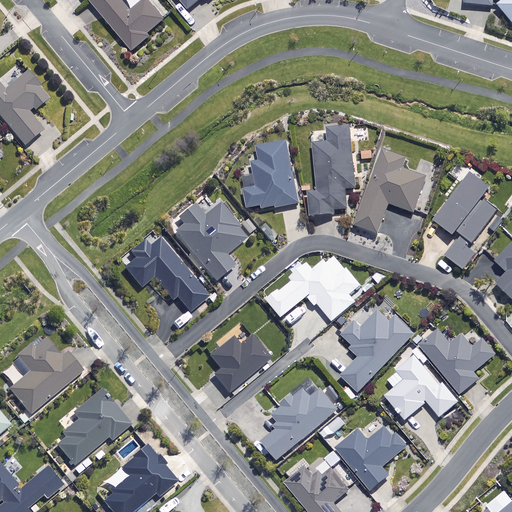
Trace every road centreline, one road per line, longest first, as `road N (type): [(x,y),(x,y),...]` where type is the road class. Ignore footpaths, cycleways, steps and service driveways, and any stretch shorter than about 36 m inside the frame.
road 1 (residential): [(511,344),(453,283),(314,241),(295,248),(149,370)]
road 2 (residential): [(131,120),(259,26),(329,15),(389,29)]
road 3 (residential): [(19,213),(149,370)]
road 4 (residential): [(149,370),(266,511)]
road 5 (residential): [(131,120),(31,0)]
road 6 (residential): [(19,213),(131,120)]
road 7 (residential): [(417,511),(511,404)]
road 8 (residential): [(389,29),(511,69)]
